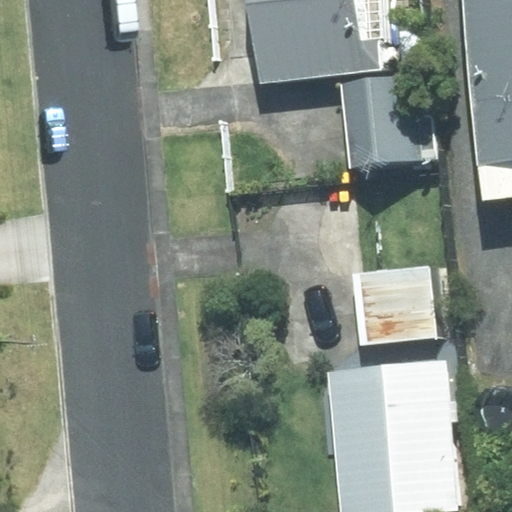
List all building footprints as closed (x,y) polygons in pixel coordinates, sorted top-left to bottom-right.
[(261,0),(270,81),(394,69),(386,0),(261,0)] [(511,197),(511,0),(475,0),(492,162),(495,160),(499,199),(511,197)] [(433,51),(430,26),(404,28),(406,55),(433,51)] [(418,73),(347,81),(357,165),(428,158),(418,73)] [(445,337),(436,264),(360,273),(368,345),(445,337)] [(413,511),(468,506),(452,358),(336,369),(349,511),(413,511)]
